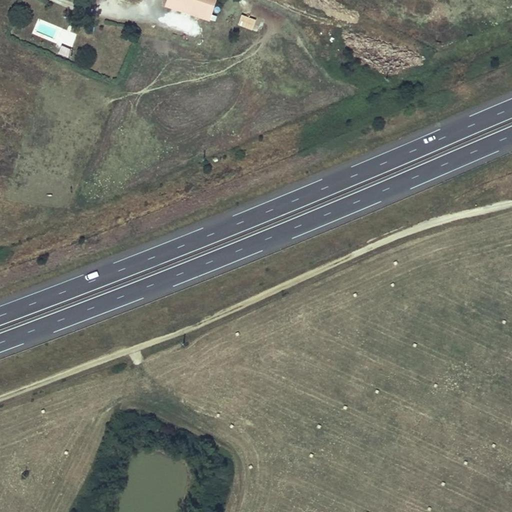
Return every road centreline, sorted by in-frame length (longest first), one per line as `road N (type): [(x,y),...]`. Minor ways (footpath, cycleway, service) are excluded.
road 1 (trunk): [(511,108),(0,315)]
road 2 (trunk): [(0,342),(511,135)]
